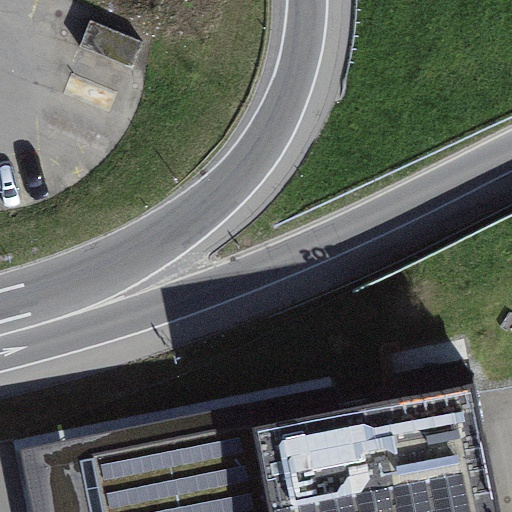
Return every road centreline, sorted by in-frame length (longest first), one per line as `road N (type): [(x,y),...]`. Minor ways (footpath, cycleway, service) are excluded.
road 1 (motorway): [(0,331),(222,282),(511,155)]
road 2 (motorway): [(305,0),(286,97),(234,176),(159,240),(0,328)]
